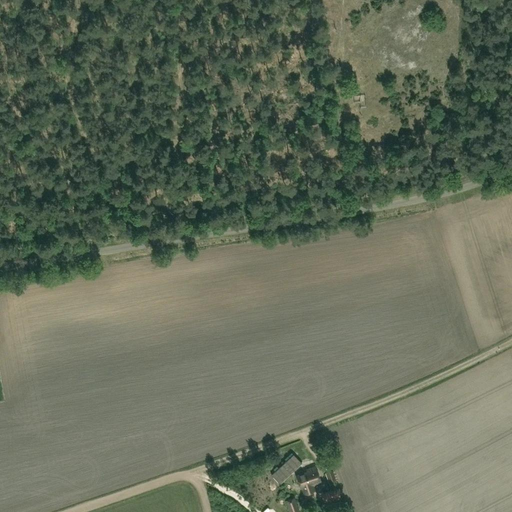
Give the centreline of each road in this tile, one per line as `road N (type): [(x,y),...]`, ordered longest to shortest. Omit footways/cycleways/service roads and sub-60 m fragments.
road 1 (unclassified): [(0,266),(365,206),(511,167)]
road 2 (unclassified): [(77,511),(198,472),(453,370),(511,338)]
road 3 (track): [(179,237),(174,0)]
road 4 (track): [(346,209),(338,165),(338,0)]
